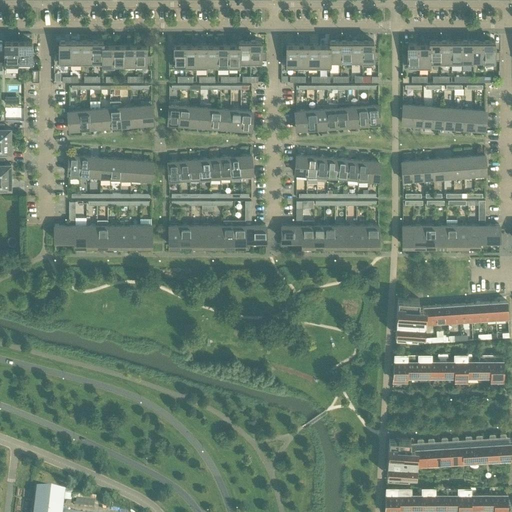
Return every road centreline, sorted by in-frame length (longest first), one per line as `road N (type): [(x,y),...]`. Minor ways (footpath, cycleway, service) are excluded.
road 1 (residential): [(0,26),(395,25)]
road 2 (residential): [(395,4),(0,4)]
road 3 (secondary): [(229,511),(203,455),(164,415),(133,396),(0,359)]
road 4 (secondary): [(0,406),(167,483),(198,511)]
